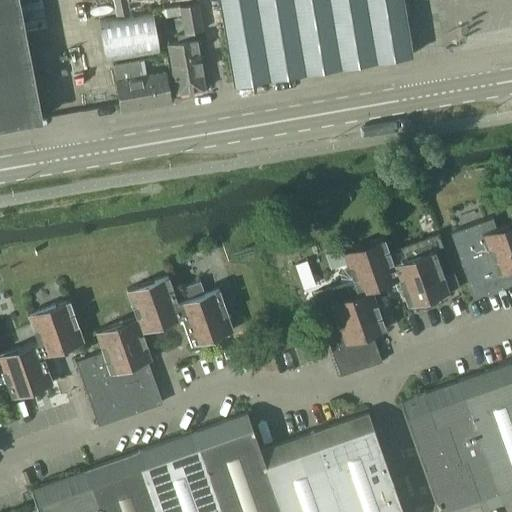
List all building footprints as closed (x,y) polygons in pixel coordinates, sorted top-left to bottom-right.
[(0,0),(0,125),(40,118),(18,0),(0,0)] [(126,0),(114,0),(117,11),(122,10),(128,9),(126,0)] [(219,0),(233,84),(413,54),(403,0),(219,0)] [(198,3),(180,6),(185,33),(178,34),(179,41),(168,43),(177,92),(205,88),(202,71),(206,68),(204,57),(199,55),(199,51),(202,48),(201,42),(197,40),(195,31),(203,29),(198,3)] [(100,20),(108,64),(161,54),(153,11),(100,20)] [(139,58),(113,63),(121,110),(171,101),(165,71),(142,75),(139,58)] [(511,221),(497,227),(493,217),(451,231),(474,297),(511,284),(511,270),(511,269),(511,268),(511,221)] [(394,263),(399,278),(398,278),(407,302),(408,305),(421,300),(450,291),(458,288),(453,274),(445,277),(435,249),(444,246),(440,233),(429,236),(434,249),(394,263)] [(342,282),(312,292),(340,375),(356,369),(382,360),(373,333),(386,328),(381,312),(372,287),(398,278),(399,278),(394,263),(390,250),(385,236),(343,251),(349,268),(346,269),(341,278),(342,282)] [(127,289),(136,316),(142,330),(182,316),(178,301),(168,274),(127,289)] [(312,275),(301,278),(304,288),(315,284),(312,275)] [(200,280),(185,286),(189,297),(178,301),(182,316),(192,343),(233,329),(219,287),(204,292),(200,280)] [(28,313),(38,340),(43,354),(44,354),(84,340),(70,298),(28,313)] [(136,316),(95,330),(103,351),(76,360),(97,422),(138,408),(139,410),(160,403),(145,360),(152,357),(142,330),(136,316)] [(0,362),(2,369),(11,396),(53,381),(44,354),(43,354),(38,340),(0,353),(0,362)] [(511,360),(458,379),(499,494),(499,492),(511,487),(511,360)] [(499,494),(458,379),(401,399),(440,511),(446,511),(481,500),(480,499),(497,493),(498,494),(499,494)] [(248,411),(193,430),(221,511),(283,511),(261,448),(248,411)] [(404,511),(369,411),(314,430),(343,511),(404,511)] [(221,511),(193,430),(139,449),(161,511),(221,511)] [(343,511),(314,430),(261,448),(283,511),(343,511)] [(161,511),(139,449),(85,468),(100,511),(161,511)] [(30,487),(37,506),(39,511),(100,511),(85,468),(30,487)]
